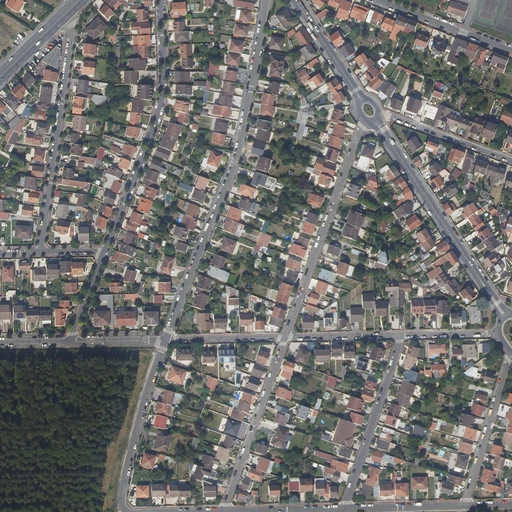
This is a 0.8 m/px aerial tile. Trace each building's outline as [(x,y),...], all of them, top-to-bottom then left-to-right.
[(24,2),(20,0),(10,0),(6,7),(17,13),(17,12),(21,7),(24,2)] [(107,0),(105,2),(113,11),(120,4),(116,0),(107,0)] [(130,0),(128,5),(129,6),(130,10),(136,10),(147,9),(150,9),(149,0),(143,0),(144,6),(140,6),(140,4),(133,4),(134,1),(135,1),(135,0),(130,0)] [(327,0),(314,0),(313,2),(322,9),(327,0)] [(343,0),(334,0),(333,3),(332,6),(340,9),(343,0)] [(343,0),(340,9),(337,17),(341,19),(346,20),(352,3),(343,0)] [(185,3),(172,4),(172,18),(178,18),(178,16),(185,15),(185,3)] [(452,5),(450,4),(447,12),(465,17),(468,7),(453,3),(452,5)] [(102,7),(103,8),(99,11),(106,19),(113,13),(105,4),(102,7)] [(369,10),(360,6),(355,18),(364,22),(369,10)] [(147,9),(136,10),(137,22),(139,22),(148,22),(147,9)] [(285,9),(275,16),(283,29),(293,22),(285,9)] [(337,17),(326,9),(316,16),(319,20),(326,15),(328,14),(330,17),(332,20),(335,18),(337,17)] [(240,10),(240,11),(239,19),(238,21),(249,22),(251,12),(240,10)] [(384,16),(375,12),(371,20),(370,23),(377,26),(380,19),(383,20),(384,16)] [(393,20),(386,18),(382,28),(388,30),(390,25),(394,27),(399,16),(395,15),(393,20)] [(399,16),(394,27),(390,38),(396,41),(401,30),(404,32),(406,28),(415,30),(418,23),(399,16)] [(107,27),(98,17),(84,30),(93,40),(107,27)] [(137,22),(131,23),(131,31),(140,30),(140,35),(143,35),(143,33),(147,33),(147,34),(149,34),(149,23),(139,24),(139,22),(137,22)] [(183,23),(172,23),(173,33),(175,32),(183,32),(183,23)] [(248,27),(236,25),(234,34),(246,36),(248,27)] [(303,30),(295,35),(303,48),(309,44),(311,43),(308,37),(309,37),(307,33),(306,34),(303,30)] [(183,32),(175,32),(175,42),(188,41),(187,32),(183,32)] [(338,32),(330,37),(337,47),(339,45),(340,46),(342,46),(346,44),(338,32)] [(430,38),(419,34),(415,43),(427,48),(430,38)] [(149,36),(137,36),(138,46),(148,46),(150,46),(149,36)] [(283,39),(271,37),(269,48),(281,50),(283,39)] [(452,51),(452,50),(448,61),(456,65),(457,65),(460,59),(455,57),(462,40),(457,38),(452,51)] [(243,42),(231,40),(229,52),(241,54),(243,42)] [(449,46),(436,41),(432,51),(445,56),(448,49),(449,46)] [(83,48),(84,48),(83,54),(94,56),(96,45),(83,44),(83,48)] [(191,44),(180,45),(180,58),(182,58),(191,58),(191,44)] [(303,48),(300,50),(307,61),(316,55),(309,44),(303,48)] [(60,49),(56,46),(41,61),(50,66),(57,70),(60,49)] [(148,46),(138,46),(138,55),(149,54),(148,46)] [(345,46),(339,50),(341,53),(342,52),(344,55),(346,59),(356,53),(351,46),(347,49),(345,46)] [(487,50),(479,47),(474,62),(472,64),(475,66),(480,69),(480,70),(486,72),(489,64),(484,62),(487,50)] [(452,50),(448,49),(445,56),(444,59),(448,61),(452,50)] [(385,54),(377,51),(375,55),(382,59),(385,54)] [(364,53),(355,59),(360,66),(368,60),(364,53)] [(495,53),(493,58),(491,63),(496,65),(497,63),(500,64),(496,72),(504,74),(506,66),(509,58),(495,53)] [(239,56),(228,54),(226,64),(238,66),(239,56)] [(270,64),(272,64),(270,75),(280,77),(284,58),(271,56),(270,64)] [(144,58),(131,59),(131,71),(136,71),(145,71),(144,58)] [(191,58),(182,58),(182,68),(192,69),(192,58),(191,58)] [(368,60),(360,66),(366,73),(374,66),(376,65),(370,58),(368,60)] [(382,59),(379,62),(384,67),(384,68),(385,68),(390,62),(382,59)] [(317,64),(314,60),(306,65),(309,69),(317,64)] [(50,66),(41,61),(31,72),(39,81),(44,70),(43,81),(55,83),(57,73),(50,72),(50,71),(48,70),(50,66)] [(94,63),(83,61),(82,73),(93,75),(94,63)] [(376,68),(374,66),(366,73),(366,74),(367,76),(376,68)] [(379,72),(376,68),(367,76),(372,81),(380,73),(379,72)] [(297,74),(303,83),(310,79),(308,76),(310,74),(308,71),(306,72),(304,70),(297,74)] [(131,71),(124,72),(123,85),(136,85),(136,71),(131,71)] [(237,73),(226,71),(224,80),(235,82),(237,73)] [(188,72),(175,72),(174,82),(185,82),(188,82),(188,72)] [(25,76),(26,78),(22,81),(28,87),(35,81),(28,73),(25,76)] [(369,84),(370,84),(368,86),(379,93),(381,91),(386,84),(378,76),(381,74),(380,73),(372,81),(369,84)] [(318,74),(310,79),(316,87),(324,82),(318,74)] [(335,79),(327,85),(331,91),(339,85),(335,79)] [(88,81),(78,80),(76,93),(84,94),(87,94),(88,81)] [(234,83),(224,81),(222,94),(232,96),(234,83)] [(414,81),(412,89),(419,91),(421,83),(414,81)] [(280,84),(269,82),(267,94),(274,95),(277,96),(280,84)] [(309,84),(307,82),(298,87),(298,91),(309,84)] [(386,84),(381,91),(390,97),(396,88),(387,82),(386,84)] [(440,89),(436,88),(433,95),(442,99),(447,85),(443,84),(442,84),(440,89)] [(191,86),(176,85),(175,95),(191,96),(191,86)] [(319,89),(322,93),(327,90),(323,85),(319,89)] [(331,91),(334,96),(332,97),(337,104),(344,99),(340,92),(339,92),(338,90),(342,88),(339,85),(331,91)] [(132,91),(133,91),(133,99),(150,100),(150,98),(151,98),(152,86),(145,86),(132,86),(132,91)] [(52,89),(41,87),(39,103),(37,103),(36,109),(49,111),(52,89)] [(309,102),(321,94),(318,88),(305,97),(309,102)] [(31,96),(28,93),(19,101),(21,103),(25,107),(31,96)] [(76,93),(75,93),(72,113),(81,114),(81,111),(84,112),(86,98),(83,98),(84,94),(76,93)] [(267,94),(263,93),(261,104),(272,106),(274,95),(267,94)] [(8,98),(4,102),(6,105),(12,111),(13,111),(21,103),(19,101),(13,94),(8,98)] [(222,94),(220,94),(218,106),(230,108),(232,96),(222,94)] [(422,102),(407,96),(402,110),(417,116),(422,102)] [(305,98),(301,101),(302,109),(309,104),(309,103),(307,103),(305,98)] [(404,102),(394,98),(391,106),(395,108),(397,109),(401,110),(404,102)] [(144,100),(132,99),(131,113),(140,114),(142,114),(144,100)] [(0,101),(0,113),(2,112),(6,116),(12,111),(6,105),(5,107),(0,101)] [(189,104),(175,101),(173,111),(179,112),(187,113),(189,104)] [(272,106),(261,104),(259,114),(273,116),(274,107),(272,106)] [(218,106),(214,105),(212,114),(228,117),(230,108),(218,106)] [(441,105),(433,127),(437,128),(439,120),(447,123),(450,114),(452,109),(441,105)] [(336,109),(334,109),(330,122),(335,124),(342,126),(345,119),(342,118),(344,112),(343,112),(344,107),(336,108),(336,109)] [(511,113),(504,110),(500,121),(505,122),(505,121),(511,123),(511,113)] [(45,112),(36,111),(35,119),(44,120),(45,112)] [(187,113),(179,112),(178,119),(180,119),(180,122),(188,124),(189,114),(187,113)] [(140,114),(131,113),(129,126),(136,128),(137,123),(138,124),(140,114)] [(462,118),(450,114),(447,123),(444,131),(449,132),(452,124),(459,127),(462,118)] [(87,117),(74,115),(72,130),(84,132),(87,117)] [(20,119),(17,116),(7,125),(10,128),(13,131),(20,119)] [(475,117),(473,122),(470,132),(477,135),(479,130),(480,131),(483,132),(487,122),(487,121),(475,117)] [(473,122),(462,118),(459,127),(466,130),(463,138),(468,139),(470,132),(473,122)] [(25,119),(20,119),(13,131),(18,132),(20,133),(25,119)] [(271,123),(258,120),(256,129),(258,129),(269,132),(271,123)] [(37,123),(34,122),(33,130),(35,131),(35,132),(34,131),(33,135),(34,135),(38,135),(38,132),(47,133),(48,125),(37,124),(37,123)] [(227,125),(215,122),(213,133),(225,135),(227,125)] [(499,125),(487,122),(483,132),(482,136),(493,140),(499,125)] [(181,126),(169,123),(165,135),(176,139),(181,126)] [(342,126),(335,124),(331,135),(342,139),(346,128),(342,126)] [(129,126),(128,126),(125,135),(136,139),(139,132),(137,131),(138,128),(136,128),(129,126)] [(8,131),(8,132),(3,139),(7,143),(13,131),(10,128),(8,131)] [(269,132),(258,129),(256,139),(268,141),(270,132),(269,132)] [(18,132),(13,131),(7,143),(7,144),(11,144),(16,145),(18,132)] [(33,134),(26,133),(25,142),(32,143),(33,134)] [(225,135),(213,133),(211,143),(223,145),(225,135)] [(33,135),(33,134),(32,143),(31,144),(41,145),(42,137),(34,136),(34,135),(33,135)] [(67,138),(70,139),(70,144),(71,144),(77,145),(79,135),(68,134),(67,138)] [(331,135),(327,134),(324,144),(339,149),(342,139),(331,135)] [(165,135),(164,135),(159,146),(171,151),(176,139),(165,135)] [(416,137),(407,142),(414,152),(423,147),(416,137)] [(440,145),(428,141),(426,146),(435,149),(434,153),(437,154),(440,145)] [(77,145),(71,144),(70,155),(80,156),(81,151),(87,151),(87,146),(77,145)] [(111,146),(109,151),(131,159),(136,148),(127,144),(126,146),(124,145),(123,149),(121,149),(120,151),(119,150),(111,146)] [(375,148),(365,145),(361,156),(369,159),(371,160),(375,148)] [(159,146),(158,146),(154,155),(167,160),(171,151),(159,146)] [(339,152),(329,148),(324,160),(335,163),(339,152)] [(466,153),(453,148),(449,159),(460,163),(462,159),(463,157),(464,157),(466,153)] [(205,155),(209,157),(206,163),(217,168),(222,155),(207,150),(205,155)] [(44,152),(35,151),(33,160),(31,160),(30,163),(41,165),(41,161),(43,161),(44,152)] [(424,153),(418,157),(423,164),(423,165),(426,163),(424,159),(426,157),(424,153)] [(474,156),(468,154),(462,171),(468,173),(474,156)] [(70,159),(78,160),(82,160),(86,161),(85,162),(93,163),(93,165),(94,166),(96,159),(80,156),(70,155),(70,159)] [(270,160),(260,156),(256,169),(266,172),(270,160)] [(369,159),(361,156),(357,166),(365,169),(369,159)] [(418,157),(413,160),(418,167),(423,164),(418,157)] [(130,162),(121,158),(117,167),(126,171),(130,162)] [(161,162),(153,159),(149,168),(158,171),(161,162)] [(489,164),(478,160),(475,171),(485,175),(486,174),(489,165),(489,164)] [(322,164),(319,163),(318,167),(333,173),(336,167),(323,162),(322,162),(322,164)] [(438,163),(429,169),(434,176),(436,175),(443,170),(438,163)] [(500,169),(489,165),(486,174),(491,176),(488,185),(493,186),(496,180),(497,177),(500,169)] [(42,168),(32,166),(31,176),(40,177),(42,168)] [(389,169),(385,171),(391,180),(395,178),(399,175),(393,166),(389,169)] [(104,170),(103,172),(106,173),(119,179),(122,171),(111,167),(110,169),(109,172),(106,171),(104,170)] [(500,167),(500,169),(497,177),(500,178),(503,179),(507,170),(500,167)] [(75,170),(64,168),(62,179),(76,181),(77,174),(74,174),(75,170)] [(462,172),(456,168),(452,175),(457,179),(459,181),(462,172)] [(158,173),(148,169),(142,184),(146,186),(166,194),(167,191),(154,186),(158,173)] [(445,169),(443,170),(436,175),(437,177),(438,178),(447,171),(445,169)] [(106,183),(105,182),(103,187),(117,193),(121,184),(120,183),(121,180),(119,179),(106,173),(105,176),(108,178),(106,183)] [(285,182),(256,173),(251,185),(257,187),(258,184),(270,189),(272,184),(283,188),(285,182)] [(365,182),(368,183),(366,190),(374,192),(378,194),(377,191),(377,185),(376,177),(368,174),(365,182)] [(331,178),(320,175),(317,183),(328,187),(331,178)] [(35,178),(25,176),(23,189),(30,190),(35,191),(36,187),(34,187),(35,183),(35,178)] [(208,179),(199,176),(194,187),(196,188),(203,191),(205,186),(205,184),(206,184),(208,179)] [(401,177),(392,183),(397,190),(393,193),(394,195),(395,194),(407,187),(401,177)] [(437,177),(431,182),(436,189),(444,184),(442,181),(440,182),(438,178),(437,177)] [(62,179),(62,184),(84,187),(83,192),(83,195),(87,195),(90,183),(85,182),(76,181),(62,179)] [(179,182),(177,187),(187,191),(189,186),(179,182)] [(255,189),(243,184),(239,193),(245,196),(246,194),(252,197),(255,189)] [(350,184),(348,188),(347,191),(346,194),(351,195),(355,186),(350,184)] [(453,184),(446,189),(451,196),(458,192),(453,184)] [(166,194),(146,186),(142,194),(153,198),(155,195),(164,199),(166,194)] [(362,189),(355,186),(352,196),(359,198),(362,189)] [(402,196),(403,198),(395,203),(398,207),(407,202),(413,198),(412,195),(407,187),(403,190),(404,191),(406,193),(402,196)] [(196,188),(193,195),(191,200),(202,204),(206,192),(203,191),(196,188)] [(105,189),(102,197),(104,198),(103,201),(112,205),(116,195),(112,194),(112,192),(105,189)] [(316,193),(312,191),(307,203),(312,204),(312,205),(321,208),(326,195),(317,192),(316,193)] [(28,193),(24,193),(23,203),(36,205),(38,195),(38,194),(30,193),(28,192),(28,193)] [(491,194),(484,192),(482,198),(489,200),(491,194)] [(74,197),(78,198),(76,206),(77,206),(83,207),(87,195),(83,195),(79,194),(75,194),(74,197)] [(152,202),(141,197),(136,210),(147,214),(152,202)] [(252,202),(241,197),(237,209),(242,211),(247,213),(252,202)] [(102,205),(101,204),(97,213),(104,216),(108,217),(111,209),(110,208),(112,205),(103,202),(102,205)] [(398,207),(393,211),(398,219),(412,210),(407,202),(398,207)] [(477,207),(473,203),(463,209),(469,217),(474,213),(477,212),(481,209),(489,204),(487,203),(486,202),(477,207)] [(57,209),(58,209),(57,217),(65,219),(67,205),(58,203),(57,209)] [(199,207),(190,203),(185,215),(195,218),(199,207)] [(447,203),(443,206),(449,215),(457,210),(452,203),(449,205),(447,203)] [(32,207),(22,205),(21,215),(31,216),(32,207)] [(492,206),(489,209),(492,214),(496,212),(498,211),(497,210),(492,206)] [(237,209),(231,207),(227,218),(237,222),(242,211),(237,209)] [(298,213),(293,211),(291,216),(299,219),(300,216),(298,215),(298,213)] [(365,216),(351,211),(347,223),(360,228),(361,228),(365,216)] [(142,215),(133,212),(129,221),(137,224),(139,224),(142,215)] [(500,216),(501,222),(511,225),(511,216),(510,216),(511,216),(507,215),(501,213),(499,212),(500,216)] [(318,216),(308,213),(305,222),(315,225),(318,216)] [(469,217),(468,217),(473,225),(472,225),(476,231),(485,225),(478,215),(476,216),(474,213),(469,217)] [(185,215),(184,214),(179,226),(193,232),(198,220),(195,218),(185,215)] [(414,216),(405,222),(410,231),(421,224),(416,217),(415,215),(414,216)] [(101,218),(98,216),(94,226),(103,229),(108,217),(104,216),(103,217),(103,218),(101,218)] [(237,222),(227,218),(222,230),(234,235),(239,223),(237,222)] [(68,222),(57,220),(56,232),(58,232),(58,234),(65,235),(65,233),(66,233),(68,222)] [(129,221),(128,220),(125,228),(134,232),(137,224),(129,221)] [(315,225),(305,222),(302,231),(312,234),(315,225)] [(511,225),(501,222),(502,229),(511,232),(511,225)] [(347,223),(346,223),(341,236),(355,241),(360,228),(347,223)] [(189,230),(176,225),(172,237),(185,241),(186,237),(189,230)] [(15,226),(15,230),(14,237),(31,238),(32,227),(15,226)] [(88,227),(78,228),(78,240),(88,240),(88,227)] [(488,228),(479,234),(484,241),(493,235),(488,228)] [(424,229),(415,235),(421,243),(429,237),(430,237),(424,229)] [(135,235),(127,232),(123,243),(131,246),(135,235)] [(493,235),(484,241),(486,244),(490,252),(494,249),(500,246),(496,240),(493,235)] [(309,241),(299,237),(296,245),(306,249),(309,241)] [(429,237),(421,243),(413,248),(415,251),(420,248),(422,247),(425,250),(426,250),(435,244),(429,237)] [(236,243),(225,238),(220,249),(231,254),(236,243)] [(444,241),(435,247),(437,250),(438,252),(437,253),(436,254),(438,256),(450,249),(444,241)] [(187,245),(178,242),(175,250),(185,253),(187,245)] [(123,243),(122,243),(118,252),(128,255),(131,257),(131,255),(133,252),(134,248),(131,246),(123,243)] [(503,243),(500,246),(494,249),(497,253),(504,249),(503,243)] [(296,245),(293,244),(289,253),(303,258),(306,249),(296,245)] [(340,249),(329,245),(326,253),(337,257),(340,249)] [(385,251),(381,250),(377,262),(386,265),(385,257),(385,251)] [(118,252),(116,251),(113,259),(122,263),(123,259),(126,260),(128,255),(118,252)] [(451,251),(445,255),(448,260),(451,266),(458,261),(451,251)] [(225,258),(215,254),(210,265),(211,266),(221,270),(225,258)] [(404,255),(394,259),(395,263),(405,259),(404,255)] [(492,257),(491,255),(484,260),(489,268),(489,267),(493,265),(497,262),(499,261),(496,257),(494,255),(492,257)] [(497,262),(499,264),(494,267),(493,265),(489,267),(491,269),(494,275),(499,272),(500,274),(503,271),(502,269),(505,267),(505,266),(506,265),(505,257),(502,259),(499,261),(497,262)] [(173,260),(164,258),(160,272),(170,274),(173,260)] [(440,258),(433,262),(437,267),(443,263),(440,258)] [(300,263),(288,259),(285,267),(289,269),(297,272),(300,263)] [(423,262),(423,263),(419,266),(422,270),(432,264),(429,259),(423,262)] [(370,263),(374,264),(373,266),(381,269),(385,266),(386,265),(377,262),(371,260),(370,263)] [(58,262),(58,264),(58,272),(71,272),(71,263),(71,261),(58,262)] [(349,265),(340,262),(336,274),(344,277),(349,265)] [(83,263),(71,263),(71,272),(71,274),(83,274),(83,263)] [(46,264),(46,269),(46,279),(50,280),(50,278),(52,278),(52,277),(58,277),(58,272),(58,264),(46,264)] [(12,266),(3,267),(3,280),(13,280),(12,266)] [(221,270),(211,266),(208,274),(216,278),(217,277),(226,281),(228,277),(226,276),(228,272),(221,270)] [(442,272),(438,267),(426,274),(430,280),(442,272)] [(46,269),(32,270),(32,281),(46,281),(46,279),(46,269)] [(256,270),(252,269),(249,276),(256,279),(258,273),(255,272),(256,270)] [(297,272),(289,269),(286,277),(295,281),(298,272),(297,272)] [(322,269),(319,278),(330,282),(330,281),(333,282),(336,274),(322,269)] [(136,273),(126,270),(123,281),(133,282),(134,281),(136,273)] [(212,280),(202,275),(197,287),(208,291),(212,280)] [(440,275),(435,279),(439,285),(432,289),(436,291),(443,286),(447,283),(440,275)] [(410,278),(410,282),(423,288),(423,287),(423,284),(416,281),(410,278)] [(143,280),(140,279),(139,283),(137,288),(135,294),(138,294),(139,289),(143,280)] [(328,284),(319,281),(315,293),(323,296),(328,284)] [(447,283),(443,286),(452,297),(459,292),(461,291),(458,288),(456,289),(450,281),(447,283)] [(170,282),(158,283),(158,293),(170,293),(170,282)] [(67,283),(65,283),(65,292),(76,292),(76,283),(71,283),(67,283)] [(120,283),(110,283),(110,291),(121,291),(120,283)] [(292,287),(282,283),(279,292),(289,295),(292,287)] [(398,283),(398,291),(398,306),(403,306),(403,291),(410,291),(410,283),(398,283)] [(235,299),(228,299),(228,305),(239,305),(238,290),(226,285),(226,293),(226,295),(230,296),(230,295),(229,291),(235,293),(235,295),(235,299)] [(468,286),(461,291),(459,292),(463,299),(466,297),(469,301),(476,297),(474,294),(470,296),(470,295),(473,293),(468,286)] [(195,291),(198,292),(192,305),(202,309),(203,310),(209,296),(207,295),(208,292),(208,291),(197,287),(195,291)] [(10,300),(10,296),(16,296),(16,290),(7,291),(7,300),(10,300)] [(393,297),(390,297),(390,306),(398,306),(398,291),(393,291),(393,297)] [(271,293),(269,298),(286,304),(289,295),(279,292),(277,295),(271,293)] [(318,296),(311,293),(307,304),(315,307),(318,296)] [(112,294),(100,294),(100,300),(107,300),(108,304),(113,304),(112,294)] [(374,294),(362,294),(362,309),(375,309),(374,302),(374,294)] [(423,300),(411,300),(411,313),(423,312),(423,311),(423,300)] [(436,300),(423,300),(423,311),(431,312),(436,312),(436,302),(436,300)] [(468,311),(471,312),(471,324),(481,324),(480,322),(480,313),(480,311),(477,311),(477,307),(476,300),(466,307),(466,309),(468,309),(468,311)] [(69,301),(60,301),(60,309),(67,309),(69,309),(69,301)] [(386,302),(374,302),(375,309),(375,316),(386,316),(386,302)] [(447,302),(436,302),(436,312),(436,313),(450,312),(449,305),(447,305),(447,302)] [(307,304),(305,309),(310,311),(310,312),(310,314),(310,316),(313,316),(313,312),(314,312),(323,316),(323,310),(315,307),(307,304)] [(10,305),(0,305),(0,318),(10,319),(10,305)] [(25,306),(13,306),(13,320),(26,319),(26,310),(25,306)] [(284,311),(274,307),(271,316),(281,320),(284,311)] [(60,309),(55,309),(56,325),(63,325),(63,324),(64,324),(64,314),(67,313),(67,309),(60,309)] [(350,309),(350,310),(350,317),(350,322),(362,321),(362,309),(350,309)] [(38,310),(26,310),(26,319),(26,321),(38,321),(38,311),(38,310)] [(50,311),(38,311),(38,321),(43,320),(51,320),(50,311)] [(109,311),(94,311),(94,325),(109,325),(109,311)] [(116,312),(116,314),(116,320),(116,325),(125,325),(125,312),(116,312)] [(135,312),(125,312),(125,325),(135,325),(135,312)] [(157,312),(143,312),(143,324),(157,324),(157,312)] [(202,313),(196,313),(197,323),(201,323),(201,329),(214,329),(214,328),(214,319),(214,314),(208,312),(208,313),(202,313)] [(251,314),(239,314),(239,325),(252,325),(251,314)] [(458,314),(450,314),(450,323),(459,323),(458,314)] [(281,320),(271,316),(268,324),(278,328),(281,320)] [(303,317),(302,317),(302,326),(303,327),(306,328),(310,328),(313,328),(313,321),(313,317),(309,317),(306,317),(303,317)] [(226,318),(214,319),(214,328),(222,328),(222,329),(227,329),(226,318)] [(445,344),(428,345),(428,356),(439,356),(439,353),(445,353),(445,344)] [(341,345),(331,346),(331,356),(339,356),(338,353),(342,353),(341,345)] [(420,349),(409,345),(406,355),(416,358),(420,349)] [(461,345),(461,349),(462,357),(474,357),(474,358),(476,358),(476,352),(474,352),(474,349),(474,345),(461,345)] [(354,346),(344,346),(344,358),(354,358),(354,354),(354,346)] [(386,350),(373,346),(369,359),(379,362),(380,359),(381,357),(383,358),(386,350)] [(227,348),(218,348),(219,358),(228,358),(227,348)] [(310,352),(299,348),(295,360),(305,364),(310,352)] [(195,349),(176,349),(176,360),(195,360),(195,349)] [(455,349),(451,349),(451,360),(462,359),(462,357),(461,349),(458,349),(455,349)] [(269,354),(260,350),(256,360),(257,361),(256,364),(264,367),(265,364),(266,364),(269,354)] [(329,350),(314,350),(314,362),(329,362),(329,350)] [(214,351),(202,352),(202,362),(214,362),(214,351)] [(354,358),(354,362),(355,370),(362,372),(364,373),(368,359),(354,354),(354,358)] [(416,358),(406,355),(402,367),(406,369),(412,370),(416,358)] [(294,364),(286,361),(281,376),(289,379),(294,364)] [(255,364),(251,363),(248,371),(251,372),(261,376),(265,367),(264,367),(256,364),(255,363),(255,364)] [(443,364),(430,364),(431,370),(434,370),(434,376),(434,378),(441,380),(441,373),(443,373),(443,369),(443,364)] [(186,371),(172,366),(167,379),(182,384),(186,371)] [(477,368),(472,366),(462,374),(480,380),(492,383),(494,374),(486,372),(485,374),(481,373),(481,374),(476,373),(477,368)] [(412,370),(406,369),(402,380),(403,381),(413,384),(414,381),(420,382),(422,374),(412,370)] [(259,381),(250,378),(246,388),(254,391),(254,389),(256,390),(259,381)] [(370,382),(366,381),(364,387),(375,390),(377,384),(374,383),(370,382)] [(413,384),(403,381),(399,392),(411,396),(412,397),(416,385),(413,384)] [(292,392),(278,387),(275,396),(290,401),(292,396),(290,395),(292,392)] [(175,392),(165,389),(161,403),(171,405),(175,392)] [(373,393),(364,389),(361,399),(370,402),(373,393)] [(252,395),(243,392),(240,401),(249,404),(252,395)] [(411,396),(399,392),(395,404),(405,408),(407,408),(411,396)] [(476,401),(476,398),(480,399),(479,402),(479,404),(484,405),(487,396),(478,393),(478,394),(475,393),(473,400),(476,401)] [(363,400),(351,396),(347,408),(359,412),(363,400)] [(240,401),(239,401),(236,409),(243,412),(245,412),(247,413),(250,404),(249,404),(240,401)] [(161,403),(156,402),(154,412),(168,416),(171,405),(161,403)] [(468,406),(471,407),(469,413),(480,416),(483,406),(469,402),(468,406)] [(391,403),(389,410),(387,415),(399,419),(401,415),(404,416),(406,411),(404,411),(405,408),(395,404),(391,403)] [(300,405),(298,410),(297,413),(295,416),(305,420),(310,408),(300,405)] [(233,409),(231,408),(228,416),(230,417),(242,421),(243,417),(241,417),(243,412),(236,409),(233,408),(233,409)] [(364,417),(351,412),(348,421),(356,424),(361,426),(364,417)] [(288,417),(277,413),(274,422),(294,429),(296,426),(291,424),(291,425),(286,423),(288,417)] [(465,414),(461,413),(458,425),(466,427),(476,430),(478,425),(473,423),(475,417),(465,414)] [(155,419),(157,419),(155,427),(164,429),(167,417),(156,414),(155,419)] [(399,419),(387,415),(384,424),(394,427),(395,423),(398,424),(399,419)] [(206,421),(199,419),(197,425),(204,427),(206,421)] [(240,424),(228,419),(223,431),(236,436),(240,424)] [(348,421),(341,419),(336,433),(332,442),(342,446),(348,448),(351,436),(356,424),(348,421)] [(204,427),(197,425),(195,431),(202,433),(204,427)] [(424,428),(415,425),(412,433),(420,436),(419,439),(423,440),(425,441),(427,437),(421,435),(424,428)] [(288,431),(278,427),(272,444),(282,447),(288,431)] [(393,430),(383,427),(379,438),(389,442),(393,430)] [(476,430),(466,427),(463,437),(473,440),(476,430)] [(171,434),(158,430),(154,448),(167,452),(171,434)] [(328,435),(322,434),(321,438),(332,442),(336,433),(329,432),(328,435)] [(511,444),(511,436),(504,434),(501,444),(511,447),(511,444)] [(236,439),(226,435),(222,447),(230,450),(232,451),(236,439)] [(198,438),(193,437),(189,448),(195,451),(197,445),(196,444),(198,438)] [(379,438),(379,439),(377,444),(376,448),(387,451),(390,442),(389,442),(379,438)] [(421,446),(419,445),(417,451),(422,453),(423,448),(425,441),(423,440),(421,446)] [(472,445),(460,441),(457,450),(469,454),(472,445)] [(268,446),(258,443),(255,452),(265,455),(268,446)] [(502,447),(493,444),(490,454),(495,455),(499,456),(502,447)] [(222,447),(219,446),(216,454),(215,458),(226,462),(228,457),(227,457),(228,454),(230,450),(222,447)] [(348,448),(342,446),(339,454),(349,458),(352,449),(349,448),(348,448)] [(316,450),(315,455),(324,457),(329,459),(331,455),(316,450)] [(382,453),(375,451),(372,460),(379,462),(381,458),(382,455),(382,453)] [(155,456),(144,453),(140,465),(152,468),(155,456)] [(220,460),(205,455),(201,466),(211,470),(213,463),(218,465),(220,460)] [(468,458),(458,455),(455,463),(465,466),(468,458)] [(495,455),(494,460),(494,463),(493,463),(492,467),(501,470),(505,458),(499,456),(495,455)] [(275,457),(274,461),(286,466),(286,461),(275,457)] [(338,461),(337,463),(336,467),(331,466),(331,468),(340,471),(345,473),(348,465),(338,461)] [(382,464),(375,462),(373,467),(378,468),(386,471),(387,467),(388,467),(390,462),(384,461),(382,464)] [(455,463),(454,466),(455,466),(454,470),(459,472),(460,468),(465,469),(465,466),(455,463)] [(211,470),(197,465),(193,477),(201,480),(205,470),(210,473),(211,470)] [(324,466),(324,472),(333,475),(331,480),(337,482),(340,471),(331,468),(324,466)] [(484,469),(480,481),(483,482),(492,485),(494,478),(495,477),(491,476),(493,471),(492,471),(493,468),(485,466),(484,469)] [(373,467),(370,474),(369,478),(374,480),(379,481),(378,468),(373,467)] [(262,472),(251,468),(248,477),(259,481),(262,472)] [(462,478),(448,474),(446,480),(452,482),(452,483),(456,485),(456,483),(460,485),(462,478)] [(426,477),(411,477),(411,489),(426,489),(426,477)] [(290,481),(289,481),(289,490),(299,490),(299,479),(299,478),(290,478),(290,481)] [(369,478),(367,478),(365,483),(373,485),(374,486),(379,487),(379,485),(379,481),(374,480),(369,478)] [(394,478),(394,484),(395,494),(395,495),(408,495),(408,478),(394,478)] [(504,482),(494,478),(492,485),(500,487),(504,488),(504,482)] [(253,482),(244,479),(241,488),(247,490),(250,491),(253,482)] [(311,479),(299,479),(299,490),(299,491),(305,490),(312,490),(311,479)] [(211,483),(203,480),(203,491),(204,491),(204,497),(216,497),(216,488),(211,488),(212,483),(211,483)] [(453,486),(441,482),(439,491),(449,494),(451,494),(453,486)] [(492,485),(483,482),(482,488),(498,493),(500,487),(492,485)] [(324,483),(315,483),(315,494),(320,494),(320,495),(324,495),(324,490),(324,485),(324,483)] [(365,483),(364,483),(360,493),(370,496),(373,485),(365,483)] [(151,485),(151,486),(151,496),(165,496),(165,490),(165,484),(151,485)] [(379,485),(379,487),(379,495),(383,495),(383,496),(387,495),(391,495),(391,494),(395,494),(394,484),(390,484),(390,485),(379,485)] [(148,485),(136,486),(136,497),(138,497),(147,497),(149,497),(149,496),(151,496),(151,486),(148,486),(148,485)] [(169,490),(165,490),(165,496),(165,497),(169,497),(169,496),(178,496),(177,485),(168,485),(169,490)] [(190,485),(177,485),(178,496),(190,496),(190,485)] [(278,495),(278,485),(265,485),(265,495),(278,495)] [(329,490),(324,490),(324,495),(324,497),(329,497),(336,497),(336,486),(329,486),(329,488),(329,490)] [(239,494),(238,497),(237,500),(245,503),(245,504),(258,504),(258,497),(251,495),(251,494),(251,495),(248,495),(248,493),(240,491),(239,494)]
